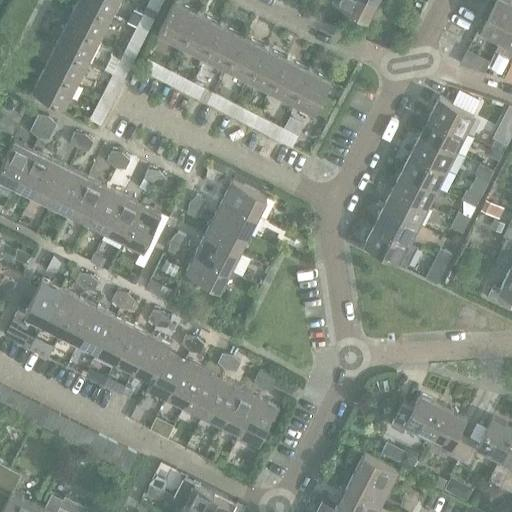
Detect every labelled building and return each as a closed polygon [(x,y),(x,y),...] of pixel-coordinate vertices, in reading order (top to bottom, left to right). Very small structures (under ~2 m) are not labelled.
[(79,0),(68,23),(100,39),(111,17),(79,0)] [(79,0),(111,17),(119,0),(79,0)] [(149,0),(146,7),(157,12),(162,0),(149,0)] [(369,18),(377,0),(334,0),(369,18)] [(497,0),(482,29),(501,39),(511,17),(511,1),(509,0),(497,0)] [(159,33),(182,45),(198,13),(175,1),(159,33)] [(146,7),(135,29),(145,34),(157,12),(146,7)] [(198,13),(182,45),(204,56),(220,24),(198,13)] [(511,17),(501,39),(511,44),(511,17)] [(68,23),(57,45),(88,61),(100,39),(68,23)] [(220,24),(204,56),(226,67),(242,36),(220,24)] [(135,29),(123,51),(134,57),(145,34),(135,29)] [(242,36),(226,67),(248,79),(265,47),(242,36)] [(57,45),(45,67),(77,83),(88,61),(57,45)] [(265,47),(248,79),(271,90),(287,58),(265,47)] [(467,49),(460,63),(467,65),(474,53),(467,49)] [(123,51),(112,73),(123,79),(134,57),(123,51)] [(142,68),(164,80),(170,69),(147,57),(142,68)] [(287,58),(271,90),(293,101),(309,69),(287,58)] [(478,58),(473,68),(484,70),(488,72),(492,63),(478,58)] [(65,106),(77,83),(45,67),(33,90),(65,106)] [(164,80),(186,91),(192,80),(170,69),(164,80)] [(309,69),(293,101),(316,113),(332,81),(309,69)] [(112,73),(101,96),(111,101),(123,79),(112,73)] [(186,91),(208,102),(214,92),(192,80),(186,91)] [(441,95),(431,114),(466,131),(475,113),(458,104),(464,93),(446,84),(441,95)] [(214,92),(208,102),(231,114),(236,103),(231,100),(234,95),(218,86),(216,93),(214,92)] [(89,118),(100,123),(111,101),(101,96),(89,118)] [(231,114),(253,125),(258,115),(236,103),(231,114)] [(35,123),(43,130),(50,116),(40,114),(35,123)] [(431,114),(422,133),(456,150),(466,131),(431,114)] [(253,125),(275,136),(280,126),(258,115),(253,125)] [(50,116),(43,130),(53,132),(58,123),(50,116)] [(280,126),(275,136),(292,145),(297,135),(280,126)] [(72,141),(79,149),(87,134),(76,133),(72,141)] [(422,133),(413,150),(447,168),(456,150),(422,133)] [(87,134),(79,149),(89,150),(93,141),(87,134)] [(496,138),(492,144),(504,150),(507,144),(496,138)] [(0,169),(0,174),(17,183),(33,149),(15,140),(0,169)] [(488,153),(498,159),(499,159),(504,150),(492,144),(488,153)] [(33,149),(17,183),(35,192),(52,158),(33,149)] [(413,150),(403,169),(437,187),(447,168),(413,150)] [(109,160),(116,167),(123,153),(113,151),(109,160)] [(123,153),(116,167),(127,169),(131,160),(123,153)] [(52,158),(35,192),(53,201),(70,167),(52,158)] [(216,180),(223,173),(226,165),(213,158),(209,166),(207,176),(216,180)] [(477,174),(473,181),(484,187),(493,169),(480,162),(474,173),(477,174)] [(70,167),(53,201),(72,210),(89,177),(70,167)] [(145,178),(153,186),(160,171),(150,169),(145,178)] [(403,169),(394,187),(428,204),(437,187),(403,169)] [(160,171),(153,186),(163,187),(168,178),(160,171)] [(89,177),(72,210),(90,219),(107,186),(89,177)] [(233,179),(224,198),(258,215),(267,196),(233,179)] [(466,188),(460,198),(475,206),(484,187),(473,181),(468,189),(466,188)] [(107,186),(90,219),(108,228),(125,195),(107,186)] [(394,187),(385,205),(419,222),(428,204),(394,187)] [(125,195),(108,228),(127,238),(144,204),(125,195)] [(190,203),(204,210),(206,200),(197,196),(190,203)] [(224,198),(215,215),(249,233),(258,215),(224,198)] [(458,210),(455,218),(466,223),(475,206),(460,198),(460,199),(463,200),(463,213),(458,210)] [(484,199),(480,210),(499,219),(504,208),(484,199)] [(197,217),(204,210),(190,203),(189,213),(197,217)] [(144,204),(127,238),(145,247),(162,213),(144,204)] [(385,205),(375,224),(410,241),(419,222),(385,205)] [(215,215),(205,234),(239,251),(249,233),(215,215)] [(451,226),(462,231),(466,223),(455,218),(451,226)] [(495,219),(492,226),(501,231),(505,223),(495,219)] [(400,259),(410,241),(375,224),(366,242),(400,259)] [(496,260),(511,266),(511,226),(509,225),(504,237),(505,238),(496,260)] [(179,232),(171,240),(185,247),(187,237),(179,232)] [(205,234),(196,253),(230,270),(239,251),(205,234)] [(178,255),(185,247),(171,240),(169,251),(178,255)] [(24,262),(32,254),(18,247),(16,258),(24,262)] [(440,247),(436,255),(448,261),(452,253),(440,247)] [(96,253),(92,260),(102,266),(106,258),(96,253)] [(221,289),(230,270),(196,253),(186,271),(221,289)] [(432,262),(425,277),(436,282),(443,268),(444,268),(448,261),(436,255),(432,262)] [(62,263),(54,256),(47,270),(58,272),(62,263)] [(166,258),(161,267),(170,272),(174,262),(166,258)] [(511,266),(500,288),(493,285),(487,298),(510,308),(511,303),(511,266)] [(77,281),(84,288),(91,274),(81,272),(77,281)] [(91,274),(84,288),(95,290),(99,282),(91,274)] [(6,277),(0,283),(0,285),(13,292),(15,282),(6,277)] [(26,312),(45,321),(62,288),(43,278),(26,312)] [(158,280),(152,292),(167,300),(171,302),(177,290),(158,280)] [(0,295),(6,299),(13,292),(0,285),(0,295)] [(62,288),(45,321),(63,331),(80,297),(62,288)] [(113,300),(121,307),(128,293),(118,291),(113,300)] [(128,293),(121,307),(131,309),(135,300),(128,293)] [(80,297),(63,331),(81,340),(98,306),(80,297)] [(98,306),(81,340),(100,349),(116,315),(98,306)] [(150,318),(158,325),(165,311),(154,309),(150,318)] [(165,311),(158,325),(167,327),(172,318),(165,311)] [(116,315),(100,349),(119,358),(135,325),(116,315)] [(135,325),(119,358),(137,368),(154,334),(135,325)] [(154,334),(137,368),(154,376),(150,384),(151,385),(172,343),(154,334)] [(183,344),(191,351),(198,337),(188,335),(183,344)] [(37,336),(32,347),(50,357),(56,345),(37,336)] [(198,337),(191,351),(201,353),(205,344),(198,337)] [(172,343),(151,385),(169,394),(186,360),(169,351),(173,344),(172,343)] [(219,362),(227,369),(234,355),(224,353),(219,362)] [(234,355),(227,369),(237,371),(242,362),(234,355)] [(186,360),(169,394),(187,403),(204,369),(186,360)] [(91,367),(86,375),(105,385),(110,376),(91,367)] [(204,369),(187,403),(206,412),(223,378),(204,369)] [(256,380),(263,388),(270,373),(260,372),(256,380)] [(270,373),(263,388),(274,389),(278,381),(270,373)] [(110,376),(105,385),(124,394),(128,385),(110,376)] [(223,378),(206,412),(224,421),(241,387),(223,378)] [(3,385),(0,391),(0,406),(3,408),(13,390),(3,385)] [(128,385),(124,394),(130,397),(134,389),(128,385)] [(241,387),(224,421),(242,430),(259,396),(241,387)] [(13,390),(3,408),(13,413),(22,395),(13,390)] [(406,424),(429,435),(445,405),(421,393),(413,408),(402,403),(391,425),(403,431),(406,424)] [(22,395),(13,413),(22,418),(31,399),(22,395)] [(259,396),(242,430),(261,440),(278,406),(259,396)] [(31,399),(22,418),(32,423),(42,405),(31,399)] [(42,405),(32,423),(43,428),(52,410),(42,405)] [(445,405),(429,435),(450,446),(446,453),(458,459),(469,436),(459,431),(466,416),(445,405)] [(52,410),(43,428),(52,433),(61,414),(52,410)] [(61,414),(52,433),(61,437),(70,419),(61,414)] [(469,436),(458,459),(470,465),(478,448),(499,458),(487,481),(488,481),(511,434),(511,425),(493,416),(480,442),(469,436)] [(70,419),(61,437),(71,442),(80,424),(70,419)] [(80,424),(71,442),(81,447),(90,429),(80,424)] [(90,429),(81,447),(91,452),(100,434),(90,429)] [(100,434),(91,452),(101,457),(110,439),(100,434)] [(511,434),(488,481),(500,487),(511,464),(511,434)] [(110,439),(101,457),(110,462),(119,444),(110,439)] [(119,444),(110,462),(120,467),(129,449),(119,444)] [(396,463),(411,469),(418,452),(403,445),(396,463)] [(129,449),(120,467),(130,472),(139,454),(129,449)] [(365,452),(355,471),(389,488),(399,469),(365,452)] [(0,490),(12,467),(0,461),(0,490)] [(2,511),(30,511),(36,502),(14,492),(24,473),(12,467),(0,490),(11,496),(2,511)] [(355,471),(346,489),(380,507),(389,488),(355,471)] [(158,475),(151,483),(165,490),(167,480),(158,475)] [(438,475),(435,483),(443,487),(447,480),(438,475)] [(450,476),(444,488),(455,493),(461,481),(450,476)] [(175,497),(186,502),(186,501),(206,511),(233,511),(237,504),(185,478),(175,497)] [(158,498),(165,490),(151,483),(149,493),(158,498)] [(410,487),(403,495),(417,502),(419,492),(410,487)] [(346,489),(337,507),(346,511),(377,511),(380,507),(346,489)] [(36,502),(30,511),(87,511),(90,506),(66,495),(64,498),(52,491),(44,507),(36,502)] [(410,510),(417,502),(403,495),(401,506),(410,510)] [(206,511),(186,501),(186,502),(180,511),(206,511)]
